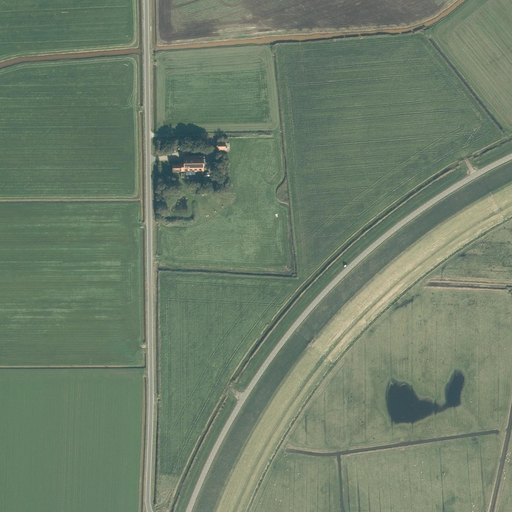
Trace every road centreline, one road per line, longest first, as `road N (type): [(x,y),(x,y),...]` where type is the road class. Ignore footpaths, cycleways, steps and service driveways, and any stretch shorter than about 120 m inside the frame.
road 1 (tertiary): [(150,511),(144,0)]
road 2 (tertiary): [(188,511),(238,406),(318,299),(416,212),(511,156)]
